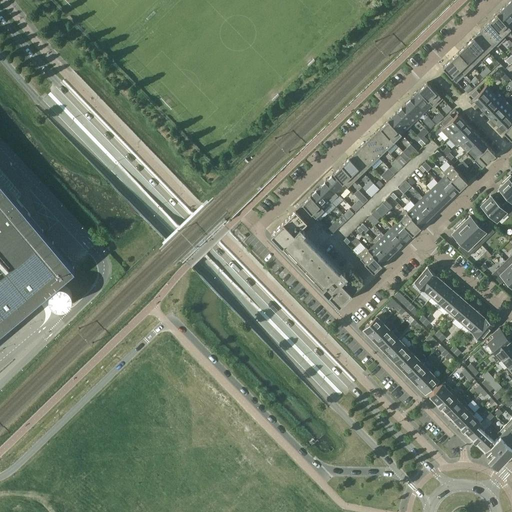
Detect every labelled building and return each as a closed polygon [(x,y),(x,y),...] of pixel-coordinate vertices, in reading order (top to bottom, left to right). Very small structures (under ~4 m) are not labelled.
[(505,7),(497,14),(511,28),(511,26),(511,14),(507,9),(505,7)] [(492,19),(489,22),(503,36),(503,35),(511,28),(497,14),(492,19)] [(489,22),(482,29),(495,43),(495,44),(497,46),(506,38),(503,35),(503,36),(489,22)] [(487,51),(488,50),(495,44),(495,43),(482,29),(474,37),(487,51)] [(474,37),(466,44),(480,58),(479,59),(482,61),(489,54),(490,53),(488,50),(487,51),(474,37)] [(466,44),(458,52),(472,66),(475,63),(479,59),(480,58),(466,44)] [(458,52),(451,59),(464,73),(466,71),(472,66),(458,52)] [(464,73),(451,59),(442,67),(456,81),(464,73)] [(487,66),(480,73),(484,77),(491,70),(487,66)] [(432,104),(435,107),(443,99),(430,85),(427,82),(419,90),(432,104)] [(473,99),(481,107),(495,93),(487,85),(473,99)] [(479,92),(476,89),(471,94),(474,98),(479,92)] [(411,97),(425,111),(432,104),(419,90),(411,97)] [(495,93),(481,107),(488,114),(505,98),(497,90),(494,93),(495,93)] [(403,105),(417,119),(425,111),(411,97),(403,105)] [(488,114),(496,122),(510,109),(511,107),(511,105),(505,98),(488,114)] [(452,108),(448,104),(443,109),(447,113),(452,108)] [(396,112),(409,126),(417,119),(403,105),(396,112)] [(511,121),(511,111),(510,109),(496,122),(503,130),(511,121)] [(388,120),(401,134),(409,126),(396,112),(389,118),(388,120)] [(449,138),(465,122),(457,114),(453,118),(445,125),(441,130),(445,134),(449,138)] [(441,119),(437,115),(432,119),(436,123),(441,119)] [(445,125),(453,118),(450,115),(442,122),(445,125)] [(380,127),(394,141),(401,134),(388,120),(380,127)] [(431,128),(436,123),(433,120),(428,125),(431,128)] [(511,121),(503,130),(511,138),(511,137),(511,121)] [(473,129),(465,122),(449,138),(456,146),(459,143),(473,129)] [(372,135),(386,149),(394,141),(380,127),(372,135)] [(417,135),(421,139),(425,143),(428,140),(424,135),(427,133),(423,129),(417,135)] [(459,143),(466,151),(480,137),(473,129),(459,143)] [(365,142),(378,156),(386,149),(372,135),(365,142)] [(488,145),(480,137),(466,151),(474,158),(488,145)] [(357,150),(370,164),(378,156),(365,142),(357,150)] [(496,153),(488,145),(474,158),(482,166),(496,153)] [(349,157),(363,171),(370,164),(357,150),(354,153),(349,157)] [(403,151),(400,154),(407,161),(410,158),(403,151)] [(341,165),(355,179),(363,171),(349,157),(341,165)] [(425,161),(422,165),(427,171),(431,167),(425,161)] [(446,174),(459,188),(467,180),(462,175),(459,172),(455,168),(451,164),(443,172),(445,174),(446,174)] [(463,168),(459,164),(455,168),(459,172),(463,168)] [(0,329),(44,293),(50,301),(51,302),(51,303),(52,304),(53,305),(54,305),(55,306),(56,307),(58,307),(59,307),(60,307),(61,307),(63,307),(64,307),(65,306),(66,306),(67,305),(68,304),(69,303),(70,302),(71,301),(71,299),(72,298),(72,297),(72,295),(72,294),(72,293),(71,292),(71,290),(70,289),(69,288),(68,287),(67,286),(66,286),(65,285),(63,285),(62,284),(61,284),(60,284),(58,284),(57,285),(56,285),(55,286),(54,285),(75,267),(73,265),(45,232),(15,196),(21,190),(0,165),(0,329)] [(334,172),(347,186),(352,182),(355,179),(341,165),(334,172)] [(393,165),(390,168),(395,173),(398,170),(393,165)] [(385,172),(390,177),(394,173),(389,168),(385,172)] [(326,180),(339,194),(347,186),(334,172),(326,180)] [(452,196),(459,188),(446,174),(445,174),(438,182),(452,196)] [(510,198),(506,202),(511,208),(511,175),(511,174),(502,182),(503,183),(499,187),(510,198)] [(411,185),(415,181),(411,177),(407,180),(411,185)] [(370,179),(363,186),(371,195),(376,191),(379,188),(374,184),(370,179)] [(318,187),(332,201),(339,194),(326,180),(323,183),(318,187)] [(406,180),(402,183),(408,189),(411,185),(407,180),(406,180)] [(444,203),(452,196),(438,182),(430,189),(444,203)] [(310,195),(324,209),(332,201),(318,187),(310,195)] [(430,189),(422,197),(436,211),(444,203),(430,189)] [(362,193),(358,197),(363,203),(368,199),(362,193)] [(310,195),(302,203),(316,217),(316,216),(324,209),(310,195)] [(487,199),(486,198),(478,206),(485,213),(488,210),(497,220),(505,211),(509,216),(511,213),(511,208),(506,202),(501,206),(491,195),(487,199)] [(428,218),(436,211),(422,197),(415,204),(428,218)] [(383,202),(390,209),(393,206),(386,199),(383,202)] [(411,200),(403,207),(405,209),(407,212),(421,226),(422,224),(428,218),(415,204),(411,200)] [(316,217),(302,203),(270,233),(339,304),(364,280),(353,268),(347,274),(341,269),(339,271),(303,234),(319,219),(316,216),(316,217)] [(347,211),(344,214),(348,218),(354,213),(349,208),(347,211)] [(413,233),(420,226),(407,212),(405,209),(396,217),(399,220),(399,219),(413,233)] [(375,210),(372,213),(378,219),(381,216),(375,210)] [(480,226),(470,215),(468,217),(466,219),(465,218),(460,223),(481,244),(494,231),(485,222),(480,226)] [(398,220),(391,227),(405,241),(413,233),(399,219),(399,220),(398,220)] [(456,227),(457,228),(453,232),(463,243),(458,247),(467,257),(481,244),(460,223),(456,227)] [(336,229),(331,225),(327,228),(332,233),(336,229)] [(397,248),(405,241),(391,227),(384,234),(397,248)] [(373,240),(375,242),(376,242),(389,256),(397,248),(384,234),(381,231),(373,240)] [(382,263),(389,256),(376,242),(375,242),(368,249),(382,263)] [(368,249),(366,247),(358,255),(374,271),(382,263),(368,249)] [(501,282),(506,278),(511,284),(511,267),(505,260),(492,273),(501,282)] [(424,288),(436,275),(427,267),(415,281),(424,288)] [(436,275),(424,288),(432,295),(444,282),(436,275)] [(432,295),(428,299),(436,306),(440,302),(452,289),(444,282),(432,295)] [(452,289),(440,302),(449,309),(460,296),(452,289)] [(457,316),(468,303),(460,296),(449,309),(457,316)] [(468,303),(457,316),(465,323),(477,310),(468,303)] [(473,331),(485,317),(477,310),(465,323),(473,331)] [(372,336),(385,324),(377,316),(364,328),(372,336)] [(485,317),(473,331),(482,338),(493,324),(485,317)] [(385,324),(372,336),(380,344),(392,332),(385,324)] [(495,350),(509,338),(499,327),(493,333),(495,335),(488,342),(495,350)] [(387,352),(400,340),(394,333),(392,332),(380,344),(387,352)] [(495,350),(493,353),(500,361),(502,359),(502,358),(511,349),(511,342),(509,338),(495,350)] [(400,340),(387,352),(395,360),(407,347),(400,340)] [(402,368),(415,355),(407,347),(395,360),(402,368)] [(511,349),(502,358),(502,359),(509,366),(511,363),(511,349)] [(334,511),(311,488),(307,492),(167,350),(123,393),(128,398),(11,511),(334,511)] [(415,355),(402,368),(410,375),(422,363),(415,355)] [(417,383),(430,371),(422,363),(410,375),(417,383)] [(430,371),(417,383),(425,391),(438,379),(430,371)] [(429,395),(437,403),(452,389),(444,380),(429,395)] [(452,389),(437,403),(445,411),(460,396),(452,389)] [(452,419),(468,404),(460,396),(445,411),(452,419)] [(460,427),(475,412),(468,404),(452,419),(460,427)] [(467,434),(480,422),(473,415),(475,412),(460,427),(467,434)] [(480,422),(467,434),(498,463),(511,448),(511,445),(498,432),(497,433),(500,435),(494,441),(478,425),(480,422)] [(498,432),(511,445),(511,430),(505,424),(498,432)]
